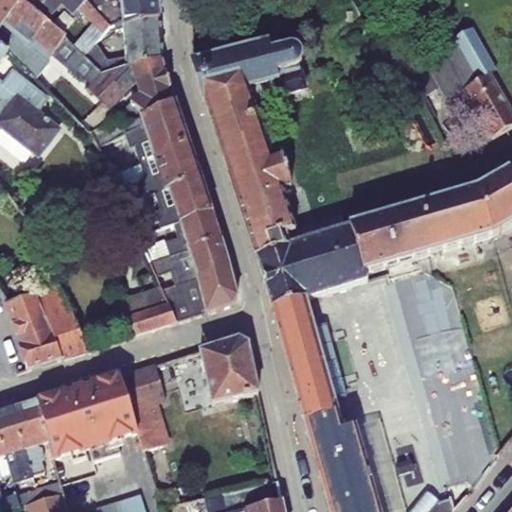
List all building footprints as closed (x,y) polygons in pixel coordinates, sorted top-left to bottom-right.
[(0,0),(0,50),(8,57),(35,82),(50,65),(47,63),(52,58),(65,38),(48,23),(15,0),(0,0)] [(64,0),(15,0),(48,23),(61,7),(73,17),(78,12),(92,26),(74,47),(84,58),(96,44),(111,28),(93,9),(84,0),(68,0),(67,2),(64,0)] [(116,0),(84,0),(93,9),(116,0)] [(123,28),(159,19),(157,0),(116,0),(93,9),(111,28),(114,26),(116,32),(123,28)] [(99,74),(162,58),(159,19),(123,28),(125,58),(105,61),(96,44),(84,58),(99,74)] [(422,60),(407,69),(425,100),(440,92),(446,102),(463,92),(490,141),(511,127),(511,112),(492,76),(497,72),(472,29),(421,59),(422,60)] [(74,47),(65,38),(52,58),(78,81),(85,82),(90,86),(99,74),(84,58),(74,47)] [(365,277),(349,228),(289,248),(285,237),(296,233),(282,193),(291,190),(280,156),(272,159),(254,105),(307,93),(301,70),(307,61),(303,49),(297,45),(289,43),(285,44),(275,47),(273,44),(192,63),(193,66),(202,99),(203,102),(205,105),(256,257),(255,257),(266,293),(272,314),(309,303),(368,285),(365,277)] [(162,58),(99,74),(90,86),(86,90),(102,104),(110,112),(135,86),(138,96),(129,101),(133,105),(119,120),(123,127),(174,103),(162,58)] [(3,83),(0,81),(0,130),(39,161),(63,131),(40,113),(50,101),(13,71),(3,83)] [(175,103),(174,103),(123,127),(112,132),(109,126),(89,136),(97,150),(125,136),(130,150),(134,148),(139,164),(148,161),(143,146),(148,144),(152,157),(189,145),(175,103)] [(110,112),(102,104),(81,126),(89,136),(109,126),(119,120),(110,112)] [(200,179),(189,145),(152,157),(159,176),(153,178),(148,161),(139,164),(112,178),(116,189),(140,181),(146,198),(155,195),(163,192),(167,191),(200,179)] [(349,228),(365,277),(494,240),(511,229),(511,171),(476,193),(467,195),(457,198),(349,228)] [(213,214),(200,179),(167,191),(174,209),(168,210),(163,192),(155,195),(160,212),(156,213),(161,231),(174,227),(213,214)] [(222,243),(213,214),(174,227),(178,240),(165,244),(164,240),(154,244),(155,247),(144,251),(149,264),(222,243)] [(229,270),(222,243),(149,264),(156,280),(171,274),(175,288),(229,270)] [(481,483),(429,266),(393,275),(445,491),(481,483)] [(237,299),(229,270),(175,288),(162,292),(176,325),(232,308),(237,299)] [(56,283),(39,288),(62,362),(87,354),(78,328),(56,283)] [(62,362),(39,288),(33,290),(34,296),(6,305),(27,373),(62,362)] [(176,325),(162,292),(160,288),(124,300),(135,337),(176,325)] [(309,303),(272,314),(303,421),(302,422),(303,424),(327,511),(380,511),(362,446),(357,427),(344,432),(340,417),(335,400),(316,327),(309,303)] [(327,324),(316,327),(335,400),(347,396),(327,324)] [(239,342),(200,354),(216,406),(258,396),(247,347),(239,342)] [(155,367),(119,378),(139,439),(143,454),(169,445),(158,406),(166,403),(155,367)] [(119,378),(36,404),(49,446),(54,464),(62,462),(62,461),(71,458),(73,466),(88,461),(86,455),(90,454),(93,465),(121,456),(119,452),(123,450),(122,444),(139,439),(119,378)] [(34,405),(14,410),(33,477),(45,474),(42,465),(44,460),(42,450),(39,449),(49,446),(36,404),(34,404),(34,405)] [(0,441),(11,476),(14,486),(33,480),(33,477),(14,410),(13,411),(0,415),(0,441)] [(0,510),(0,511),(5,511),(20,507),(16,492),(1,496),(0,492),(0,479),(11,476),(0,441),(0,510)] [(58,484),(36,491),(39,502),(62,494),(58,484)] [(283,511),(277,484),(203,498),(205,511),(283,511)] [(177,488),(156,493),(161,509),(181,504),(177,488)] [(36,491),(19,496),(23,507),(39,502),(36,491)] [(426,492),(409,511),(430,511),(436,505),(439,502),(426,492)] [(67,511),(62,494),(39,502),(23,507),(24,511),(67,511)] [(144,511),(140,497),(90,511),(144,511)] [(453,511),(450,500),(436,505),(430,511),(453,511)]
